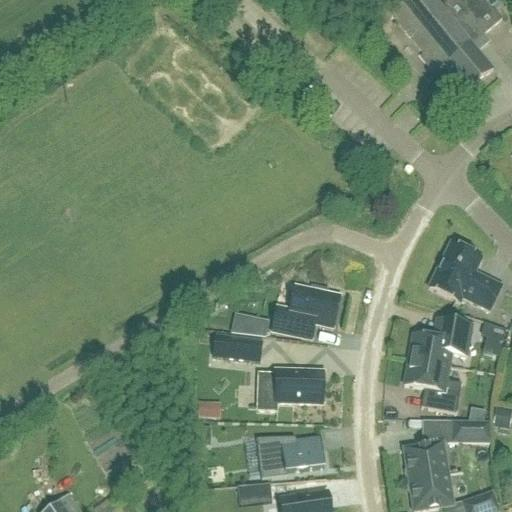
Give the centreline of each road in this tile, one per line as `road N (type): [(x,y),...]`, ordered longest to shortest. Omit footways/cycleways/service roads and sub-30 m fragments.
road 1 (track): [(0,416),(296,241),(349,237),(395,261)]
road 2 (residential): [(371,511),(366,371),(375,321),(395,261),(444,182)]
